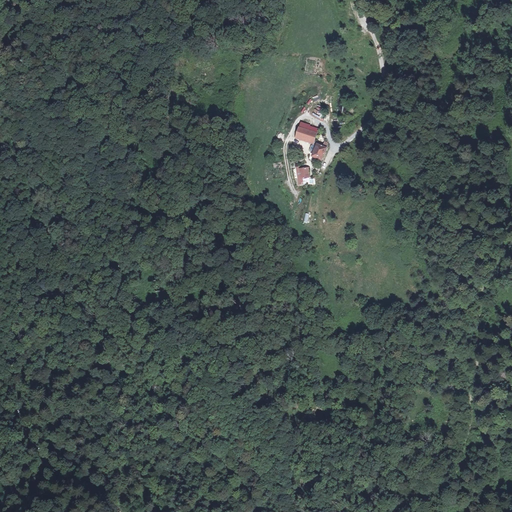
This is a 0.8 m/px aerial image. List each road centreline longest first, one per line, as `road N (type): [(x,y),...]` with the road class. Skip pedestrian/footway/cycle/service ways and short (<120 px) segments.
road 1 (track): [(356,0),(383,63),(378,107),(337,147),(326,126),(308,116),(297,119),(283,146)]
road 2 (track): [(511,60),(504,144),(511,243)]
